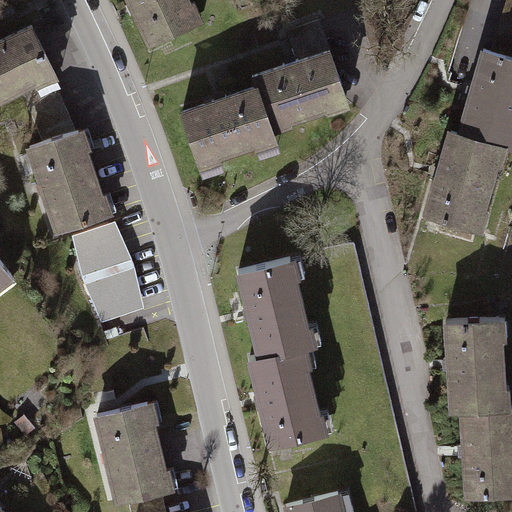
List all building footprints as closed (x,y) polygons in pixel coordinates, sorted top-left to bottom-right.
[(133,0),(152,42),(208,18),(200,0),(133,0)] [(37,19),(0,35),(0,97),(61,70),(37,19)] [(511,144),(511,51),(476,42),(453,130),(501,142),(511,144)] [(350,101),(329,43),(255,70),(257,78),(275,127),(350,101)] [(275,127),(257,78),(187,103),(208,161),(278,135),(275,127)] [(88,124),(29,142),(57,229),(115,210),(88,124)] [(479,228),(501,142),(453,130),(448,128),(426,214),(479,228)] [(118,220),(74,234),(84,279),(103,320),(144,307),(134,261),(118,220)] [(314,340),(293,253),(231,267),(252,355),(306,342),(314,340)] [(0,291),(18,278),(0,254),(0,291)] [(511,350),(510,313),(446,317),(451,407),(460,407),(511,403),(511,350)] [(326,429),(306,342),(252,355),(246,356),(267,443),(326,429)] [(97,413),(117,499),(171,487),(151,400),(97,413)] [(511,403),(460,407),(465,495),(511,492),(511,403)] [(350,511),(344,489),(282,505),(283,511),(350,511)] [(9,511),(0,501),(0,511),(9,511)]
